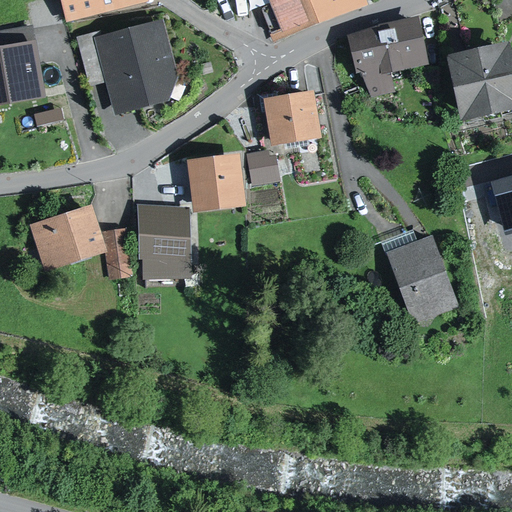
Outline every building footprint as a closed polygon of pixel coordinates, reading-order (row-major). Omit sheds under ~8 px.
[(61,0),(66,16),(137,0),(61,0)] [(261,9),(271,34),(315,18),(307,0),(276,0),(278,2),(261,9)] [(307,0),(315,18),(359,0),(307,0)] [(351,40),(358,66),(371,95),(389,90),(387,79),(381,81),(379,72),(420,65),(411,21),(378,27),(379,34),(351,40)] [(156,78),(170,74),(158,27),(102,42),(119,108),(161,97),(156,78)] [(0,36),(0,96),(35,90),(28,52),(33,51),(29,30),(0,36)] [(78,38),(81,50),(96,46),(93,34),(78,38)] [(454,61),(466,113),(511,103),(511,88),(504,50),(454,61)] [(268,102),(274,142),(316,135),(310,95),(268,102)] [(249,157),(253,182),(276,178),(273,160),(266,161),(265,155),(249,157)] [(195,167),(200,204),(237,200),(232,163),(195,167)] [(511,179),(495,184),(508,230),(511,229),(511,179)] [(142,211),(144,277),(177,276),(177,265),(183,265),(182,210),(142,211)] [(88,211),(35,228),(47,266),(100,249),(88,211)] [(104,235),(108,265),(129,262),(124,232),(104,235)] [(389,255),(410,312),(445,299),(433,268),(441,265),(431,239),(389,255)]
